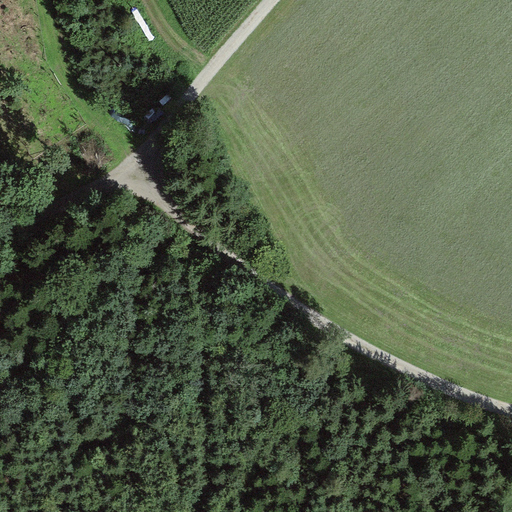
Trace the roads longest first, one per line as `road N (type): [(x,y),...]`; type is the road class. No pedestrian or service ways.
road 1 (track): [(511,410),(478,406),(306,312),(196,231),(132,169),(0,235)]
road 2 (track): [(132,169),(274,0)]
